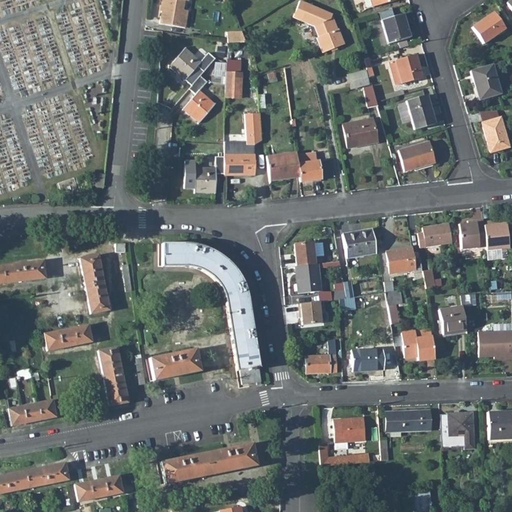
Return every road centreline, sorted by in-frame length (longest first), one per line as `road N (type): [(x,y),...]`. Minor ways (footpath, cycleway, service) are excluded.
road 1 (residential): [(287,395),(66,437)]
road 2 (residential): [(287,395),(511,387)]
road 3 (residential): [(473,191),(255,216)]
road 4 (residential): [(138,0),(111,213)]
road 5 (residential): [(255,216),(287,395)]
road 6 (residential): [(473,191),(428,22)]
road 7 (residential): [(255,216),(111,213)]
